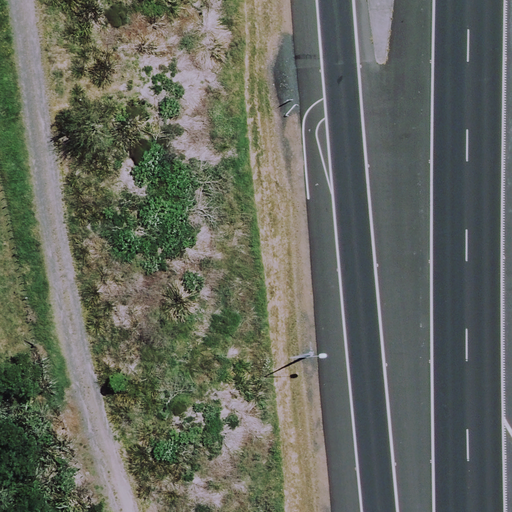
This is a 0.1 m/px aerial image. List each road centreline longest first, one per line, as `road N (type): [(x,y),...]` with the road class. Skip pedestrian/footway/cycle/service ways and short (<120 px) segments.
road 1 (motorway): [(378,511),(336,0)]
road 2 (motorway): [(467,511),(471,0)]
